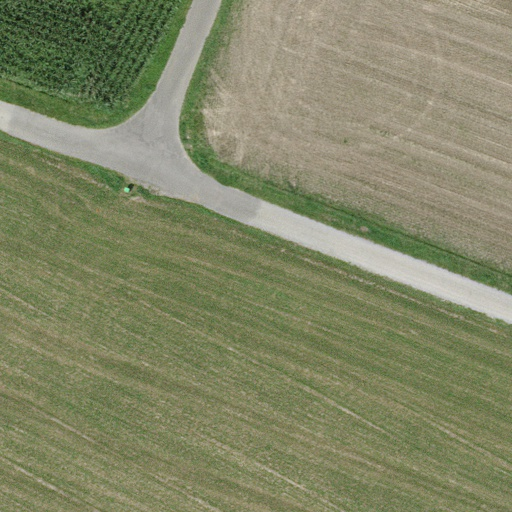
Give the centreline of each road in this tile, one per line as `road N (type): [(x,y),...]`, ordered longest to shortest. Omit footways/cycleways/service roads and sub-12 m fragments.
road 1 (track): [(511,300),(0,103)]
road 2 (track): [(148,158),(214,0)]
